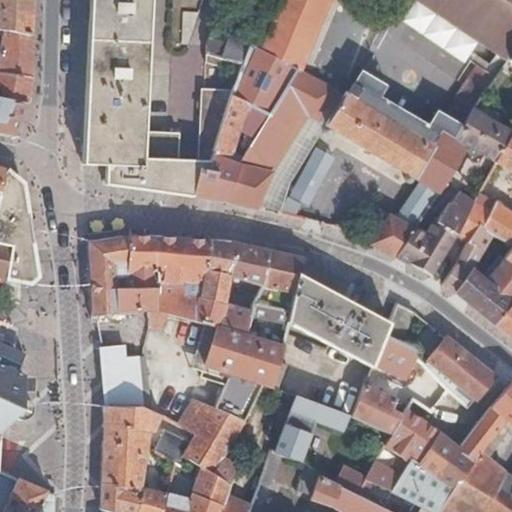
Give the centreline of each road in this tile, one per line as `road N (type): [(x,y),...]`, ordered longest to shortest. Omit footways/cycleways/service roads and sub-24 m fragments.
road 1 (residential): [(511,358),(424,291),(363,261),(252,226),(60,201)]
road 2 (tertiary): [(72,511),(70,337)]
road 3 (tertiary): [(45,159),(52,0)]
road 4 (tertiary): [(70,337),(60,201)]
